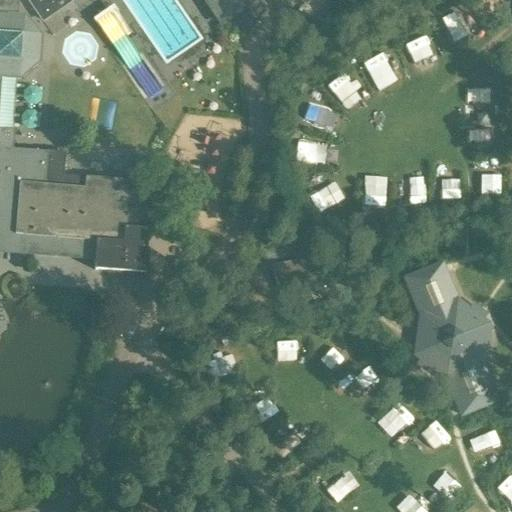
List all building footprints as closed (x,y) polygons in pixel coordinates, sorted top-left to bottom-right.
[(0,0),(0,253),(93,261),(93,272),(144,275),(148,231),(142,230),(146,194),(128,193),(128,182),(63,176),(64,160),(47,158),(48,153),(12,150),(14,130),(13,130),(16,80),(20,80),(40,63),(42,35),(24,15),(18,14),(18,0),(15,0),(0,0)] [(28,0),(42,21),(70,2),(69,0),(28,0)] [(205,0),(220,22),(253,0),(205,0)] [(308,280),(304,259),(272,266),(276,286),(308,280)] [(443,262),(402,278),(417,315),(412,356),(419,360),(415,365),(431,377),(434,372),(447,382),(460,419),(500,403),(486,366),(491,324),(458,298),(443,262)]
